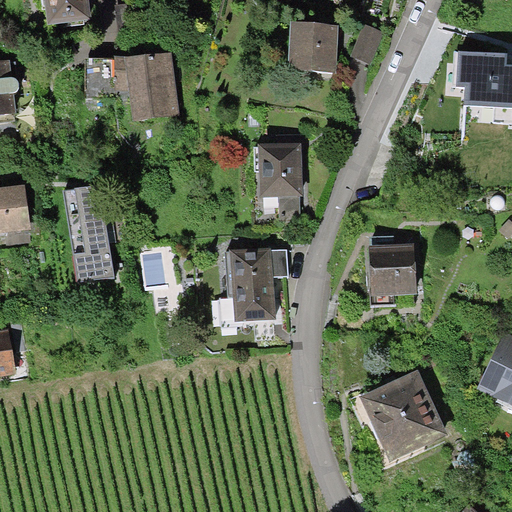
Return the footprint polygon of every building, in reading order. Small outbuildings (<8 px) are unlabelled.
[(35,0),(38,29),(83,25),(80,0),(35,0)] [(332,72),(333,26),(286,24),(285,71),(332,72)] [(348,57),(369,66),(383,33),(362,24),(348,57)] [(177,123),(169,53),(113,59),(115,70),(73,67),(75,108),(119,111),(121,129),(177,123)] [(506,59),(461,55),(459,88),(466,88),(462,140),(501,143),(502,123),(511,123),(511,68),(505,68),(506,59)] [(0,118),(15,116),(8,60),(0,61),(0,118)] [(301,195),(299,147),(251,149),(253,197),(301,195)] [(0,235),(30,232),(25,184),(0,186),(0,235)] [(421,299),(419,244),(370,245),(373,314),(397,313),(396,300),(421,299)] [(96,247),(49,251),(53,299),(101,295),(96,247)] [(262,253),(261,247),(220,252),(228,325),(249,323),(251,344),(272,341),(265,280),(286,280),(285,252),(262,253)] [(0,373),(17,371),(9,326),(0,327),(0,373)] [(511,352),(494,344),(467,404),(511,424),(511,352)] [(451,438),(419,375),(360,404),(392,468),(451,438)]
